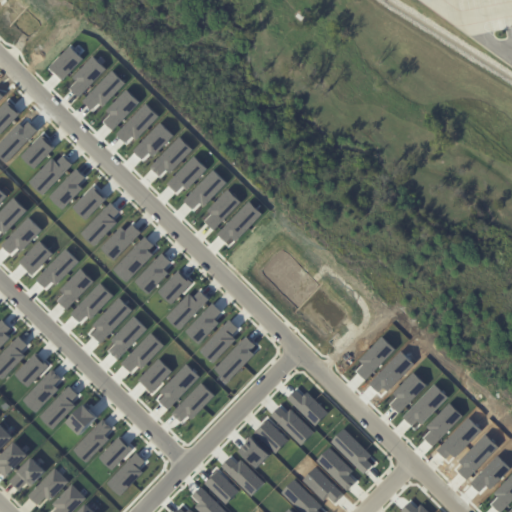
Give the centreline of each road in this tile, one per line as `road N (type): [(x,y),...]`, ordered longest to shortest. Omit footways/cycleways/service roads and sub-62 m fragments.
road 1 (residential): [(0,56),(458,511)]
road 2 (residential): [(0,284),(187,466)]
road 3 (residential): [(298,353),(142,511)]
